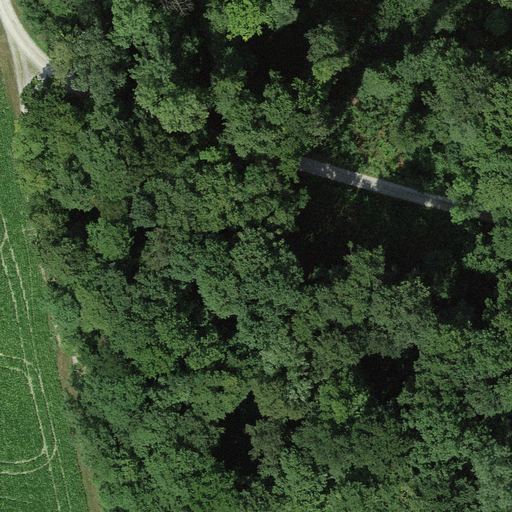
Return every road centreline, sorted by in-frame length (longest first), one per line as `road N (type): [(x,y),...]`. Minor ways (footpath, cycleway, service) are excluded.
road 1 (track): [(511,220),(288,160),(29,68),(3,0)]
road 2 (track): [(29,68),(108,511)]
